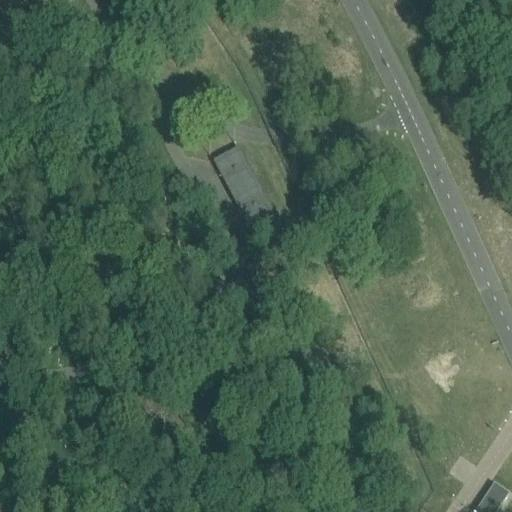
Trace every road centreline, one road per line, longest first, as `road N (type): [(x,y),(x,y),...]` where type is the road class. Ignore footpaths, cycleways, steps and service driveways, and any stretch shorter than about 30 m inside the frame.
road 1 (unclassified): [(104,0),(159,81),(224,122),(266,136),(345,132),(399,101)]
road 2 (unclassified): [(399,101),(511,326)]
